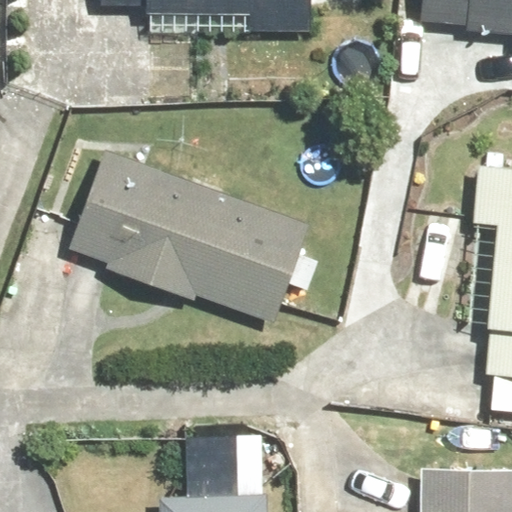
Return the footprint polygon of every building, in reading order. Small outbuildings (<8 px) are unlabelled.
[(302,0),(80,0),(81,5),(136,6),(136,31),(302,34),(302,0)] [(511,0),(408,0),(407,21),(508,29),(507,45),(511,45),(511,0)] [(301,222),(58,134),(29,215),(64,228),(55,253),(263,328),(301,222)] [(511,160),(468,159),(460,333),(476,333),(472,412),(511,413),(511,160)] [(511,511),(511,458),(412,457),(410,511),(511,511)] [(264,511),(264,491),(156,492),(156,511),(264,511)]
